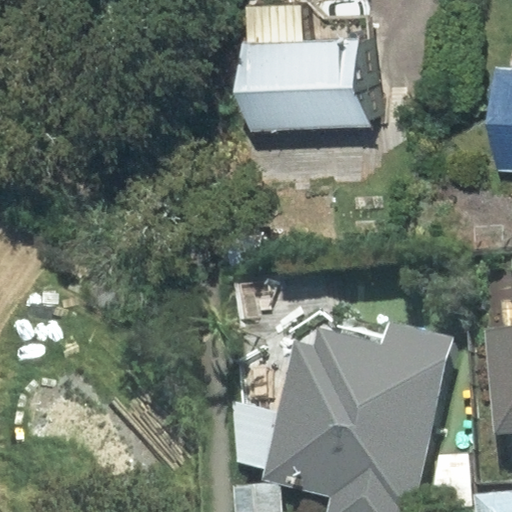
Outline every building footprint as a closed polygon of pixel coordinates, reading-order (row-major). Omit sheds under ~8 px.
[(370,128),(366,39),(250,44),(254,133),(370,128)] [(498,173),(511,173),(511,68),(502,68),(498,173)] [(314,360),(295,356),(280,422),(236,412),(239,473),(268,480),(266,493),(332,507),(331,511),(421,511),(457,348),(389,334),(385,355),(318,341),(314,360)] [(511,348),(472,350),(478,492),(511,490),(511,348)] [(236,502),(236,511),(285,511),(284,498),(236,502)]
